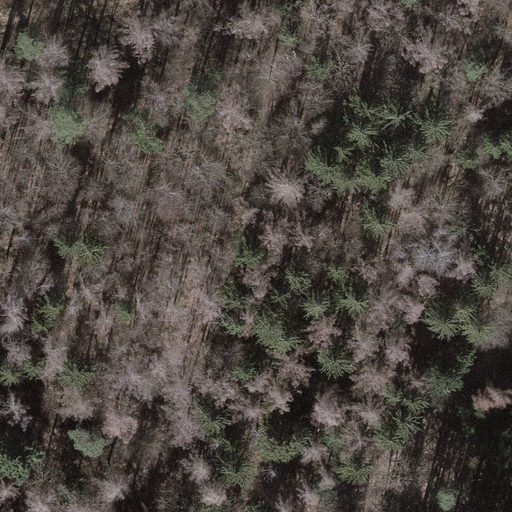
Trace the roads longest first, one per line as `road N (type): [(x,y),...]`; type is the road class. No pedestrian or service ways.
road 1 (track): [(511,315),(383,447),(333,511)]
road 2 (track): [(0,26),(127,0)]
